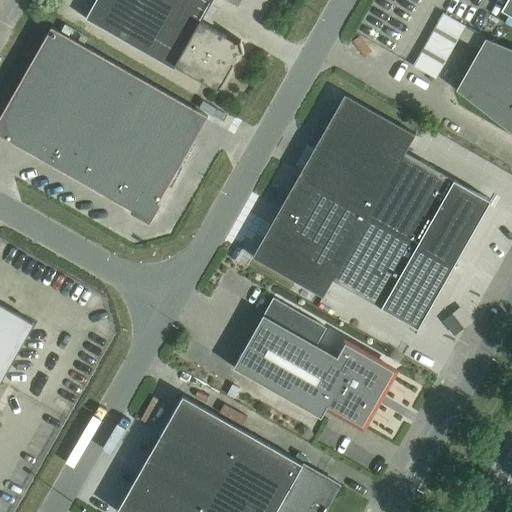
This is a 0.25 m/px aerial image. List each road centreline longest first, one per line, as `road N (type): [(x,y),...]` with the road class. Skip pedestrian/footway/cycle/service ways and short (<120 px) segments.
road 1 (unclassified): [(170,306),(348,0)]
road 2 (unclassified): [(55,511),(170,306)]
road 3 (unclassified): [(398,511),(511,307)]
road 4 (unclassified): [(170,306),(0,208)]
